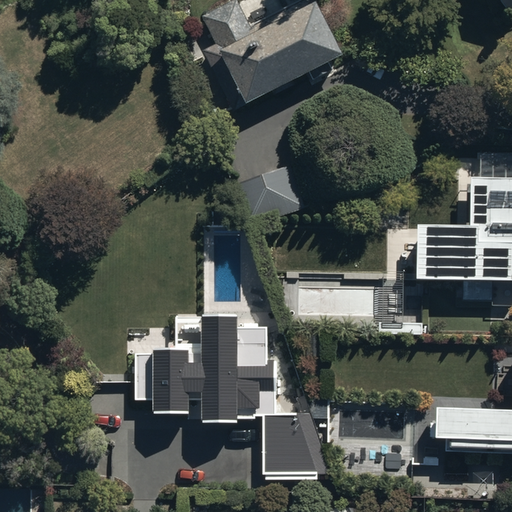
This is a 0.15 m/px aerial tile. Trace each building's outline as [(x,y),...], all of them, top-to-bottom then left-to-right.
[(350,50),(325,0),(283,0),(251,15),(243,0),(210,0),(192,9),(206,37),(191,45),(223,112),(350,50)] [(491,302),(492,275),(511,275),(511,151),(478,151),(478,172),(469,173),(468,219),(416,218),(415,274),(460,274),(460,301),(491,302)] [(305,204),(290,161),(229,182),(244,225),(305,204)] [(234,312),(175,312),(175,340),(152,340),(152,349),(136,349),(136,394),(153,394),(153,404),(187,404),(187,394),(200,394),(200,414),(255,414),(255,412),(262,412),(262,469),(266,469),(266,474),(333,474),(310,410),(274,410),(274,357),(265,357),(265,324),(234,324),(234,312)] [(511,398),(434,397),(434,432),(448,432),(448,439),(511,440),(511,398)]
